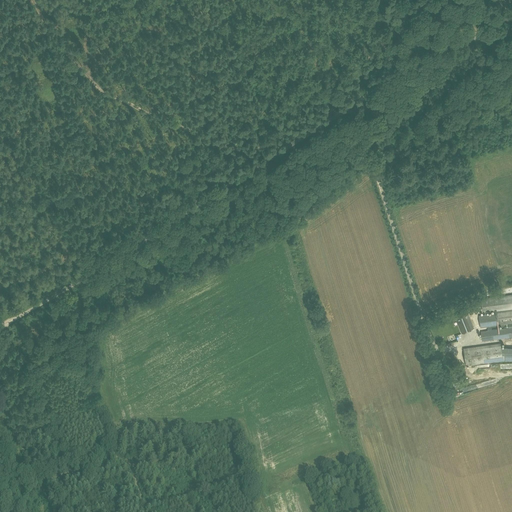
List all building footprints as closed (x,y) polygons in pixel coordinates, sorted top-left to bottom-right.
[(508,324),(511,323),(511,294),(510,295),(481,299),(483,311),(484,311),(484,312),(494,310),(495,314),(485,315),(479,316),(481,328),(487,327),(488,331),(481,332),(482,341),(511,336),(511,327),(509,328),(508,324)] [(455,316),(462,333),(474,328),(467,311),(455,316)] [(446,321),(439,324),(442,331),(449,328),(446,321)] [(502,348),(501,346),(501,343),(463,348),(466,366),(503,361),(502,348)] [(511,348),(502,348),(503,361),(511,360),(511,348)]
